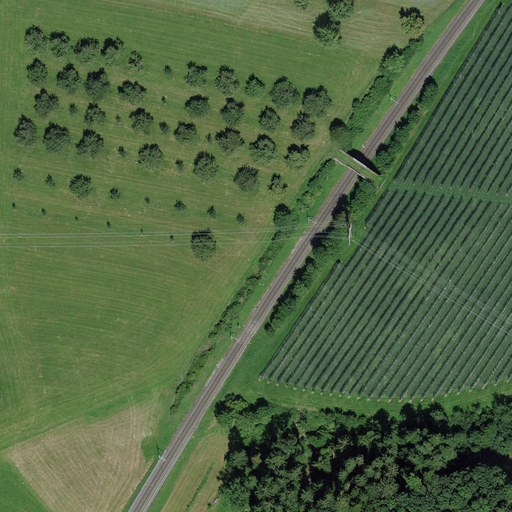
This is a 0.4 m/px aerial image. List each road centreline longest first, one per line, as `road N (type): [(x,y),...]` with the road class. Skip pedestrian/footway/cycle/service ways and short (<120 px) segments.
road 1 (track): [(190,511),(222,435),(246,402),(458,411),(511,392)]
road 2 (track): [(335,152),(382,185),(511,200)]
